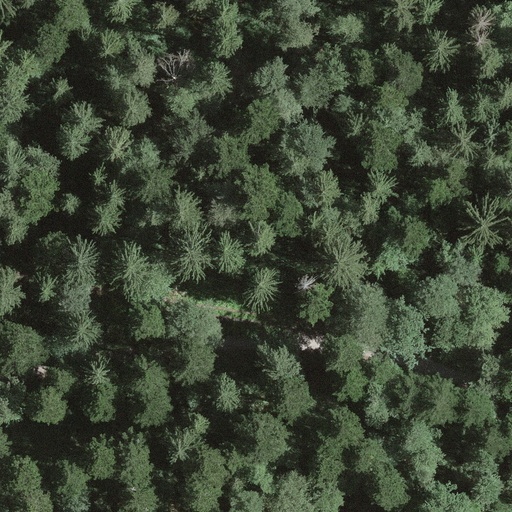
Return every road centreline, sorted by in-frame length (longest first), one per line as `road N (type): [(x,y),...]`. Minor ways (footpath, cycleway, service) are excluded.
road 1 (track): [(0,372),(347,336),(511,400)]
road 2 (track): [(347,336),(0,270)]
